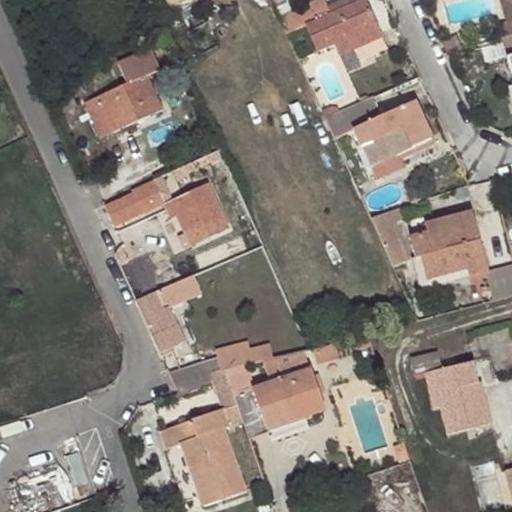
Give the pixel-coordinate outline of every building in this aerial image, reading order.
[(270,0),(276,11),(293,4),(290,0),(270,0)] [(313,2),(281,17),(289,34),(305,26),(317,51),(333,44),(336,52),(380,31),(364,0),(360,0),(320,18),(313,2)] [(511,20),(497,24),(501,38),(511,35),(511,20)] [(506,56),(511,54),(511,35),(501,38),(506,56)] [(126,84),(84,102),(101,137),(162,109),(146,76),(160,70),(149,47),(116,62),(126,84)] [(325,118),(334,139),(353,130),(364,155),(392,141),(397,154),(432,137),(415,101),(381,116),(372,97),(325,118)] [(370,167),(397,154),(392,141),(364,155),(370,167)] [(161,176),(130,190),(132,194),(104,206),(114,227),(144,213),(141,208),(162,199),(158,190),(166,186),(161,176)] [(171,200),(164,203),(171,217),(177,214),(191,245),(229,228),(208,183),(171,200)] [(141,208),(144,213),(164,203),(171,200),(166,186),(158,190),(162,199),(141,208)] [(397,223),(392,210),(369,218),(392,269),(406,263),(390,226),(397,223)] [(472,211),(424,223),(426,233),(409,237),(414,259),(412,259),(419,290),(484,272),(487,285),(479,287),(482,297),(487,295),(489,302),(511,295),(511,264),(488,271),(472,211)] [(143,318),(151,337),(173,329),(163,309),(143,318)] [(438,352),(410,359),(414,376),(423,374),(432,408),(439,407),(446,434),(491,423),(481,383),(478,384),(473,361),(442,369),(438,352)] [(225,369),(244,365),(241,353),(217,358),(220,371),(225,369)] [(220,371),(217,358),(195,365),(173,372),(180,395),(199,389),(200,384),(213,381),(211,372),(215,371),(220,371)] [(254,389),(245,365),(244,365),(225,369),(237,404),(244,423),(248,436),(301,417),(297,407),(320,399),(309,370),(254,389)] [(237,404),(225,369),(220,371),(215,371),(228,408),(237,404)] [(175,396),(180,395),(173,372),(168,373),(175,396)] [(324,409),(320,399),(297,407),(301,417),(324,409)] [(244,423),(237,404),(228,408),(157,432),(164,451),(179,445),(202,508),(248,492),(225,429),(244,423)]
